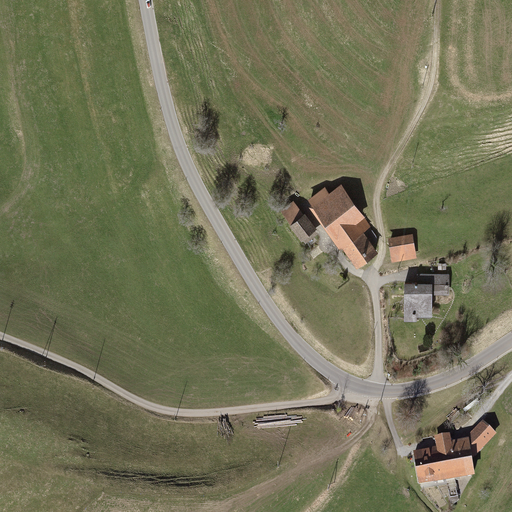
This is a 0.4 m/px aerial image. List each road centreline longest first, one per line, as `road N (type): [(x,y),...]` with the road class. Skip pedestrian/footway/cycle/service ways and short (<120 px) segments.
road 1 (tertiary): [(145,0),(168,111),(203,197),(257,292),(326,370),(378,392),(405,390),(446,379),(511,340)]
road 2 (track): [(350,382),(332,400),(165,411),(0,337)]
road 3 (track): [(437,0),(430,92),(384,178),(382,254),(373,279)]
road 4 (track): [(400,452),(378,392),(373,279)]
road 5 (track): [(511,379),(451,443),(400,452)]
